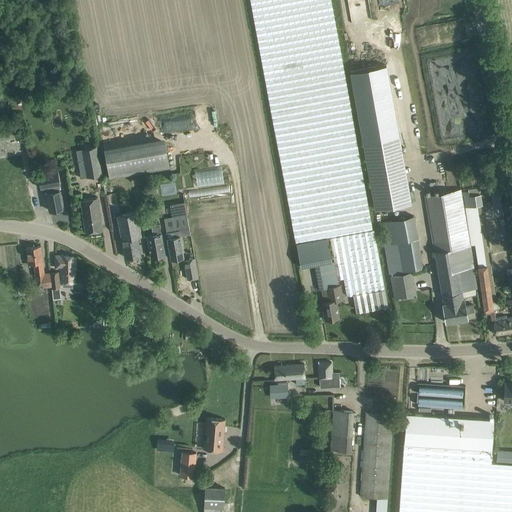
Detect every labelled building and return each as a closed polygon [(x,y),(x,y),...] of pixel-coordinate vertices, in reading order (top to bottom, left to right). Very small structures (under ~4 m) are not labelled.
[(327,239),(331,262),(334,280),(338,279),(344,278),(347,296),(353,295),(356,312),(387,307),(386,297),(330,0),(250,0),(296,244),(327,239)] [(56,91),(48,92),(50,102),(58,100),(56,91)] [(0,139),(21,135),(17,120),(0,123),(0,139)] [(399,132),(362,138),(373,208),(410,202),(399,132)] [(164,137),(104,147),(109,177),(169,166),(164,137)] [(81,148),(86,177),(101,175),(96,146),(81,148)] [(195,172),(198,187),(224,182),(221,167),(195,172)] [(63,208),(61,198),(60,191),(59,191),(58,185),(60,185),(58,170),(38,174),(40,188),(45,187),(46,193),(50,211),(63,208)] [(501,206),(498,187),(495,175),(485,177),(486,184),(491,182),(492,188),(488,188),(491,207),(501,206)] [(462,189),(466,207),(466,208),(474,207),(482,205),(479,186),(462,189)] [(469,246),(471,246),(464,207),(463,208),(460,189),(425,195),(443,303),(442,303),(445,322),(467,319),(467,318),(475,317),(473,304),(466,306),(465,299),(464,299),(462,290),(476,288),(469,246)] [(112,200),(117,215),(121,213),(116,198),(112,200)] [(102,231),(101,221),(98,199),(81,201),(84,223),(85,233),(102,231)] [(172,217),(163,218),(166,232),(178,230),(189,228),(184,202),(170,204),(172,217)] [(466,208),(466,207),(464,207),(471,246),(476,245),(479,268),(490,266),(481,210),(475,211),(474,207),(466,208)] [(139,226),(136,211),(118,215),(124,248),(126,258),(140,255),(137,237),(141,236),(139,226)] [(386,242),(418,235),(414,215),(383,222),(386,242)] [(165,255),(163,245),(160,222),(151,224),(153,233),(147,234),(149,247),(150,257),(165,255)] [(183,257),(182,247),(180,236),(167,238),(169,249),(171,259),(183,257)] [(314,265),(331,262),(327,239),(296,244),(299,257),(300,267),(314,265)] [(36,288),(51,287),(49,273),(44,273),(42,255),(40,246),(26,247),(28,264),(33,264),(36,288)] [(56,255),(55,269),(60,269),(60,282),(62,282),(62,287),(72,287),(72,282),(74,282),(74,256),(61,254),(60,256),(56,255)] [(195,257),(183,259),(187,279),(198,277),(195,257)] [(318,289),(321,289),(335,286),(334,280),(331,262),(314,265),(318,289)] [(490,266),(479,268),(475,269),(482,314),(490,312),(494,312),(493,303),(496,302),(490,266)] [(57,272),(49,273),(51,287),(51,288),(59,287),(57,272)] [(409,274),(393,277),(396,295),(412,292),(409,274)] [(338,279),(334,280),(335,286),(321,289),(323,302),(322,302),(325,319),(338,316),(336,300),(343,299),(340,285),(339,285),(338,279)] [(61,299),(59,287),(51,288),(52,300),(58,299),(61,299)] [(494,312),(490,312),(492,321),(495,320),(497,334),(511,331),(511,299),(508,300),(509,307),(511,307),(511,312),(511,316),(506,318),(505,315),(495,317),(494,312)] [(332,372),(331,362),(318,363),(318,373),(319,386),(332,386),(332,385),(339,385),(338,372),(332,372)] [(305,383),(304,373),(304,363),(274,365),(274,379),(295,378),(296,384),(305,383)] [(511,382),(504,383),(503,401),(511,401),(511,382)] [(269,386),(270,397),(288,396),(287,384),(269,386)] [(461,407),(462,388),(417,387),(417,406),(461,407)] [(351,451),(352,421),(353,411),(333,409),(332,419),(330,450),(351,451)] [(360,496),(376,498),(387,498),(392,414),(366,412),(360,496)] [(405,413),(403,443),(491,449),(494,419),(405,413)] [(222,450),(224,420),(205,418),(205,425),(198,424),(196,446),(203,447),(203,449),(222,450)] [(157,438),(157,449),(173,449),(174,438),(157,438)] [(511,511),(511,463),(491,462),(491,449),(403,443),(398,511),(511,511)] [(511,451),(496,450),(496,461),(511,462),(511,451)] [(196,452),(181,451),(179,475),(194,477),(196,452)] [(223,511),(225,488),(205,487),(203,511),(223,511)]
